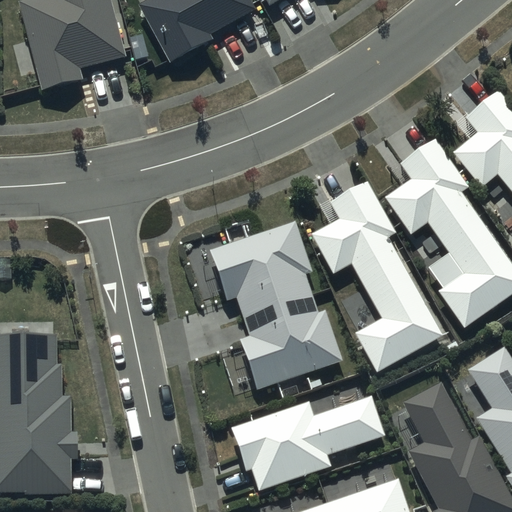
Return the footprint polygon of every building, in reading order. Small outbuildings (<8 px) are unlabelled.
[(125,55),(110,0),(27,0),(17,3),(41,92),(82,81),(78,68),(125,55)] [(253,9),(247,0),(148,0),(139,6),(171,65),(212,42),(208,34),(253,9)] [(511,111),(497,93),(464,121),(476,136),(452,156),(480,190),(496,177),(511,196),(511,111)] [(434,142),(398,167),(409,183),(383,201),(409,237),(426,226),(462,278),(438,295),(462,329),(511,294),(511,269),(461,198),(469,192),(434,142)] [(369,183),(330,204),(339,221),(312,236),(333,274),(351,265),(381,321),(355,335),(375,372),(441,336),(389,241),(398,237),(369,183)] [(241,340),(257,390),(341,363),(325,312),(319,314),(307,277),(315,275),(298,223),(211,251),(227,302),(236,298),(249,337),(241,340)] [(56,333),(0,334),(0,493),(73,493),(73,459),(80,459),(79,429),(72,429),(71,395),(62,395),(62,364),(57,364),(56,333)] [(511,361),(503,347),(466,370),(491,410),(475,420),(509,474),(504,477),(511,489),(511,361)] [(441,384),(402,404),(424,445),(407,454),(436,511),(434,511),(511,511),(511,504),(477,438),(471,441),(441,384)] [(230,429),(245,474),(251,472),(257,491),(330,467),(327,456),(384,437),(371,397),(314,416),(309,402),(230,429)] [(294,511),(409,511),(398,478),(294,511)]
